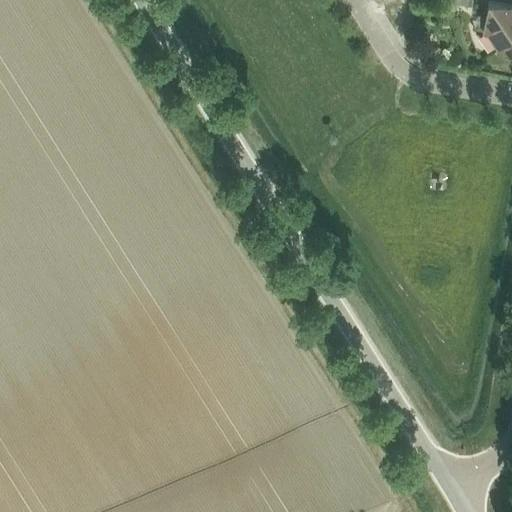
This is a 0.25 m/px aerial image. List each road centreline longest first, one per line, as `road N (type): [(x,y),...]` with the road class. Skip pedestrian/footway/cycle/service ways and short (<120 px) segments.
road 1 (unclassified): [(452,491),(141,0)]
road 2 (residential): [(511,98),(405,75),(352,0)]
